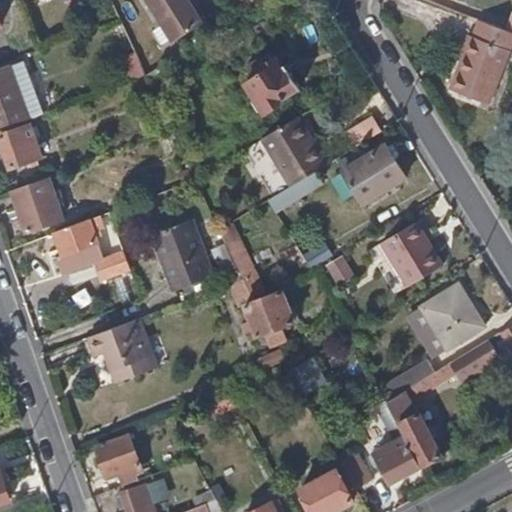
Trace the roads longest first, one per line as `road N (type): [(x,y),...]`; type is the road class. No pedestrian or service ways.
road 1 (residential): [(354,7),(511,264)]
road 2 (residential): [(0,287),(78,511)]
